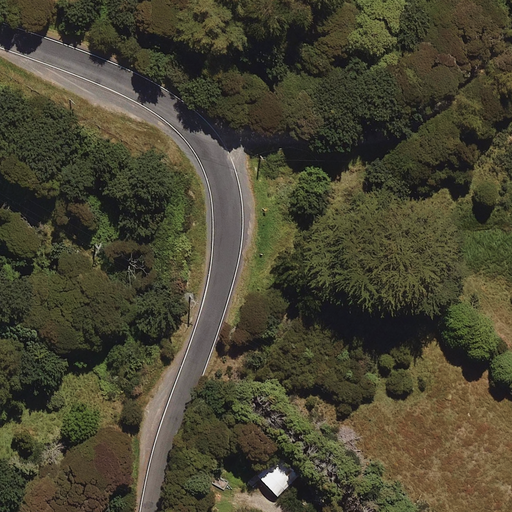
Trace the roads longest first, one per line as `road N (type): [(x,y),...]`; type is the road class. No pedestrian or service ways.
road 1 (tertiary): [(152,511),(222,279),(227,220),(220,170),(197,130),(148,93),(0,35)]
road 2 (track): [(511,38),(495,34),(448,75),(411,123),(373,135),(267,136),(211,149)]
